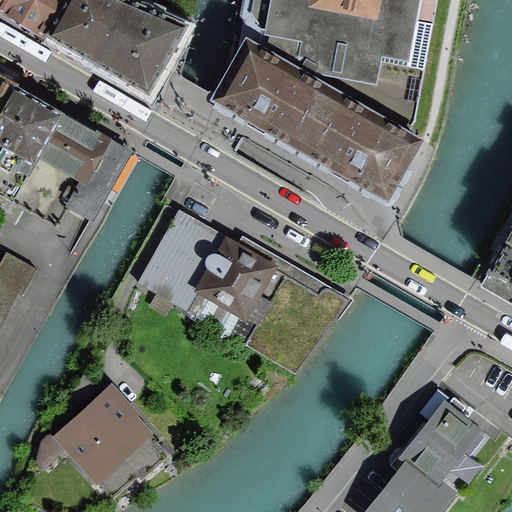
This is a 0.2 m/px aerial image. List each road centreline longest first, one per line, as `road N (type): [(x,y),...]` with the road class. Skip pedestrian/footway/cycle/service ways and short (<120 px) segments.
road 1 (secondary): [(0,40),(481,314)]
road 2 (residential): [(481,314),(432,355),(311,511)]
